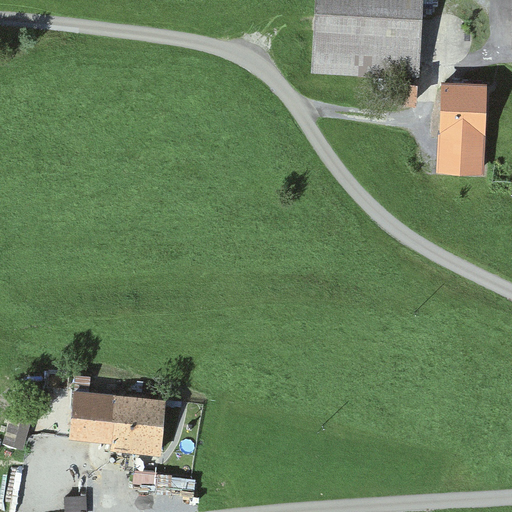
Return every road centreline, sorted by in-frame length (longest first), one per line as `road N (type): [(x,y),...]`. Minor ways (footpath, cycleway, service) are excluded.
road 1 (unclassified): [(0,2),(72,12),(239,57),(299,110),(343,179),(427,252),(511,293)]
road 2 (unclassified): [(511,499),(337,511)]
